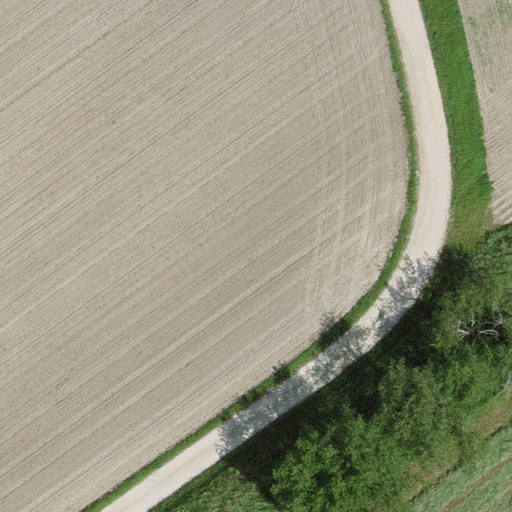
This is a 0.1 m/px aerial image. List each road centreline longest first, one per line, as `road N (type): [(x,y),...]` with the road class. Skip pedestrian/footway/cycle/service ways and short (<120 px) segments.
road 1 (track): [(403,0),(435,169),(427,239),(394,304),(342,354),(125,511)]
road 2 (motorway): [(511,287),(0,471)]
